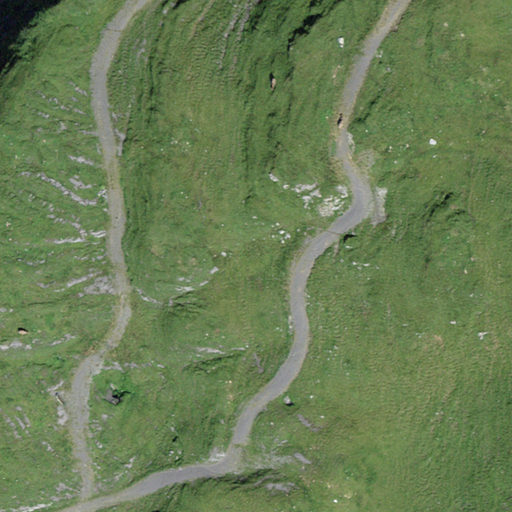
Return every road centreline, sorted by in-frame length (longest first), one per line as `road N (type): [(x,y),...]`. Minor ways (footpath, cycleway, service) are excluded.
road 1 (track): [(72,511),(230,461),(248,417),(286,376),(301,339),(298,290),(307,255),(355,216),(362,200),(338,135),(359,70),(402,0)]
road 2 (track): [(87,507),(81,389),(124,299),(101,86),(109,47),(146,0)]
